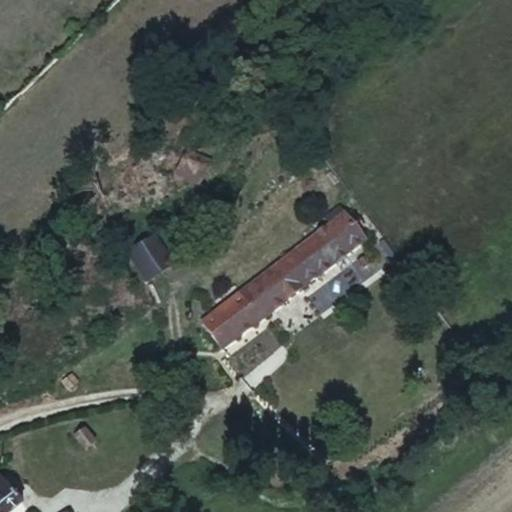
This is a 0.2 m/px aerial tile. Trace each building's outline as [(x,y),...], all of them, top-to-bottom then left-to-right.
[(183,157),(170,174),(191,189),(201,170),(183,157)] [(138,253),(110,215),(100,232),(101,250),(116,273),(138,253)] [(337,216),(245,287),(264,315),(357,243),(337,216)] [(264,315),(245,287),(197,323),(218,351),(264,315)] [(69,373),(59,382),(66,390),(75,380),(69,373)] [(83,428),(73,436),(85,449),(94,439),(83,428)] [(0,511),(15,511),(21,507),(0,483),(0,511)]
